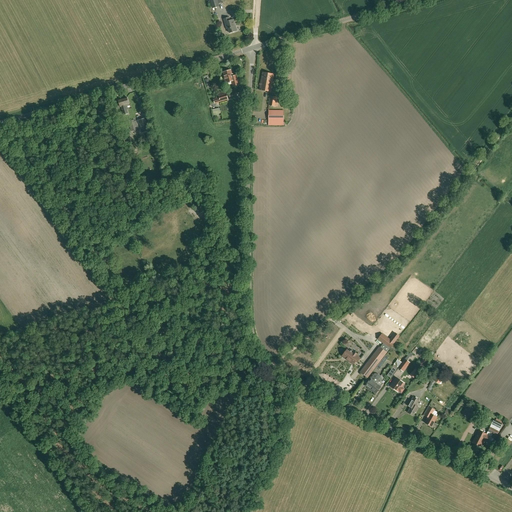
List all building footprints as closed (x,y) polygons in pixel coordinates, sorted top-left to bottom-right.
[(228,27),(229,33),(237,31),(234,20),(230,21),(229,18),(224,19),(226,27),(228,27)] [(233,86),(239,84),(236,75),(232,77),(231,70),(223,72),(225,79),(224,79),(225,83),(231,81),(233,86)] [(259,90),(271,92),(273,82),(272,82),(273,74),(263,73),(261,80),(259,90)] [(220,98),(214,100),(215,103),(228,99),(226,94),(219,96),(220,98)] [(276,106),(277,97),(270,96),(269,105),(276,106)] [(129,104),(127,97),(118,100),(120,107),(121,107),(124,115),(128,113),(126,105),(129,104)] [(214,116),(221,115),(220,108),(212,109),(214,116)] [(268,125),(284,125),(284,115),(268,115),(268,125)] [(145,116),(137,119),(139,122),(140,122),(142,127),(140,127),(141,131),(149,129),(145,116)] [(134,120),(128,121),(131,131),(137,130),(139,129),(138,126),(138,125),(136,121),(135,121),(134,120)] [(197,207),(194,209),(201,217),(210,211),(203,202),(197,207)] [(383,343),(380,347),(379,347),(360,372),(367,377),(399,336),(395,333),(390,340),(382,333),(378,339),(383,343)] [(352,350),(351,352),(347,349),(342,356),(353,364),(357,359),(359,360),(360,358),(356,356),(357,354),(352,350)] [(376,367),(379,369),(389,357),(386,355),(376,367)] [(403,371),(409,363),(405,359),(398,368),(403,371)] [(435,364),(431,368),(437,373),(441,368),(435,364)] [(396,370),(392,367),(387,375),(390,378),(396,370)] [(370,389),(379,377),(380,376),(378,374),(377,375),(373,380),(371,378),(365,385),(368,388),(370,389)] [(439,384),(444,378),(439,375),(435,381),(439,384)] [(380,376),(379,377),(370,389),(376,393),(383,383),(381,381),(383,378),(381,376),(380,376)] [(401,387),(404,383),(396,378),(392,383),(393,383),(391,387),(398,392),(398,391),(401,393),(404,389),(401,387)] [(413,416),(418,407),(416,406),(419,400),(413,397),(408,406),(410,407),(407,412),(413,416)] [(432,427),(437,417),(431,414),(434,410),(429,407),(426,413),(429,415),(425,423),(432,427)] [(492,434),(496,436),(502,424),(494,420),(487,434),(478,430),(472,442),(475,444),(476,444),(477,445),(478,445),(481,446),(484,440),(488,442),(491,443),(494,438),(491,437),(492,434)]
